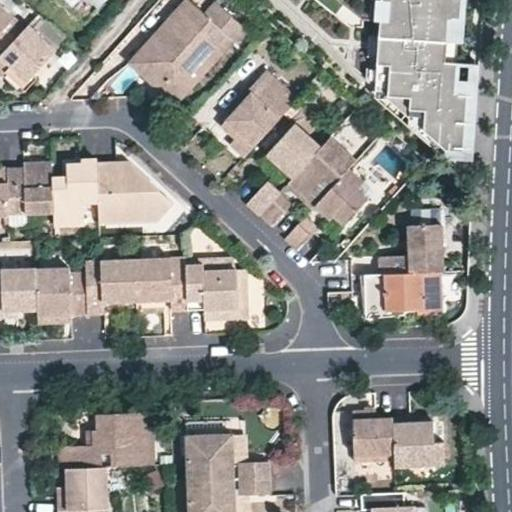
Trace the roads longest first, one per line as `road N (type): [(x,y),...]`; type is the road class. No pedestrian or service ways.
road 1 (residential): [(0,119),(111,116),(129,123),(304,283),(315,309),(317,368)]
road 2 (residential): [(13,379),(317,368)]
road 3 (tertiary): [(506,362),(511,139)]
road 4 (residential): [(317,368),(506,362)]
road 5 (tertiary): [(509,511),(506,362)]
road 6 (residential): [(319,511),(317,368)]
road 7 (residential): [(13,379),(19,511)]
